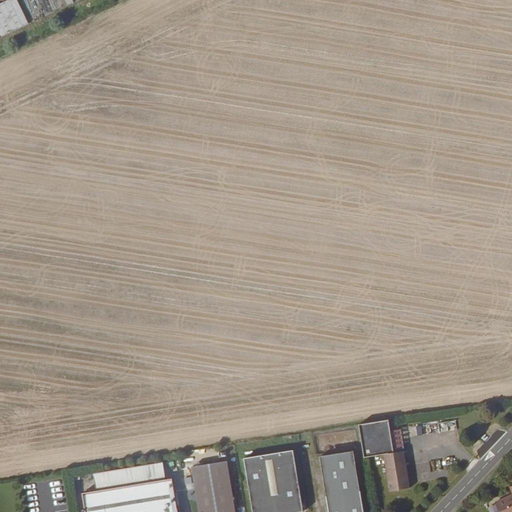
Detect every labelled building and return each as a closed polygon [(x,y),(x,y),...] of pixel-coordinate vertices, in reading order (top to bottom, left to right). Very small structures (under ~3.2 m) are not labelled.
[(0,36),(28,26),(17,0),(8,0),(0,3),(0,36)] [(383,454),(394,453),(388,420),(358,425),(364,458),(383,454)] [(252,511),(299,511),(302,511),(292,451),(244,459),(252,511)] [(394,453),(383,454),(389,492),(410,488),(404,451),(394,453)] [(328,511),(362,511),(353,452),(319,457),(328,511)] [(233,511),(227,461),(192,466),(197,511),(233,511)] [(174,511),(171,482),(81,494),(82,511),(174,511)] [(511,511),(511,485),(510,486),(511,490),(511,496),(498,503),(502,511),(511,511)]
